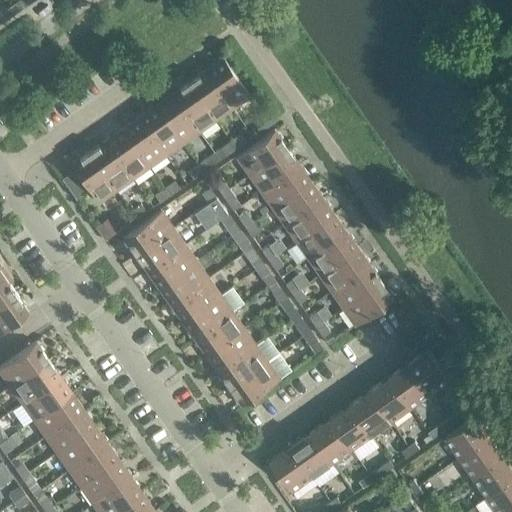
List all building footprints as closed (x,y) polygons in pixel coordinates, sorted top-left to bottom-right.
[(22,8),(17,1),(8,7),(13,14),(22,8)] [(13,14),(8,7),(0,13),(0,12),(0,13),(5,20),(13,14)] [(223,57),(205,69),(232,108),(250,96),(223,57)] [(232,108),(205,69),(188,81),(216,120),(232,108)] [(216,120),(188,81),(172,93),(199,132),(216,120)] [(199,132),(172,93),(155,105),(182,143),(199,132)] [(182,143),(155,105),(138,116),(166,155),(182,143)] [(166,155),(138,116),(122,128),(149,167),(166,155)] [(254,124),(259,131),(269,124),(264,117),(254,124)] [(149,167),(122,128),(105,140),(132,179),(149,167)] [(274,130),(236,157),(248,174),(286,147),(274,130)] [(240,133),(230,140),(236,148),(245,141),(240,133)] [(132,179),(105,140),(88,152),(116,190),(132,179)] [(236,148),(230,140),(220,147),(226,155),(236,148)] [(298,164),(286,147),(248,174),(260,191),(298,164)] [(116,190),(88,152),(71,164),(98,203),(116,190)] [(207,157),(197,164),(202,171),(212,164),(207,157)] [(202,171),(197,164),(187,171),(192,178),(202,171)] [(310,181),(298,164),(260,191),(271,208),(310,181)] [(214,183),(221,193),(228,188),(221,178),(214,183)] [(174,180),(164,187),(169,195),(179,188),(174,180)] [(321,197),(310,181),(271,208),(283,224),(321,197)] [(169,195),(164,187),(154,194),(159,202),(169,195)] [(201,193),(208,202),(215,197),(208,187),(201,193)] [(235,198),(228,188),(221,193),(228,203),(235,198)] [(222,207),(215,197),(208,202),(215,212),(222,207)] [(333,214),(321,197),(283,224),(295,241),(333,214)] [(140,204),(130,211),(135,218),(145,211),(140,204)] [(161,210),(122,237),(134,254),(173,227),(161,210)] [(135,218),(130,211),(120,218),(125,225),(135,218)] [(238,217),(245,227),(252,222),(245,212),(238,217)] [(345,231),(333,214),(295,241),(307,258),(345,231)] [(109,220),(98,228),(106,239),(117,232),(109,220)] [(225,226),(232,236),(239,231),(232,221),(225,226)] [(259,231),(252,222),(245,227),(252,237),(259,231)] [(185,244),(173,227),(134,254),(146,271),(185,244)] [(246,241),(239,231),(232,236),(239,246),(246,241)] [(357,247),(345,231),(307,258),(318,274),(357,247)] [(196,261),(185,244),(146,271),(158,288),(196,261)] [(261,250),(268,260),(276,255),(268,245),(261,250)] [(368,264),(357,247),(318,274),(330,291),(368,264)] [(248,259),(255,269),(262,264),(255,254),(248,259)] [(283,265),(276,255),(268,260),(275,270),(283,265)] [(208,277),(196,261),(158,288),(170,304),(208,277)] [(269,274),(262,264),(255,269),(262,279),(269,274)] [(380,281),(368,264),(330,291),(342,308),(380,281)] [(0,302),(15,292),(3,275),(0,277),(0,302)] [(220,294),(208,277),(170,304),(181,321),(220,294)] [(285,283),(292,293),(299,288),(292,278),(285,283)] [(392,298),(380,281),(342,308),(354,325),(392,298)] [(272,292),(279,302),(286,297),(279,287),(272,292)] [(306,298),(299,288),(292,293),(299,303),(306,298)] [(0,328),(27,309),(15,292),(0,302),(0,328)] [(231,310),(220,294),(181,321),(193,338),(231,310)] [(293,307),(286,297),(279,302),(286,312),(293,307)] [(243,327),(231,310),(193,338),(205,354),(243,327)] [(308,317),(315,327),(322,321),(315,311),(308,317)] [(295,326),(302,336),(309,331),(302,321),(295,326)] [(329,331),(322,321),(315,327),(322,337),(329,331)] [(255,344),(243,327),(205,354),(217,371),(255,344)] [(316,340),(309,331),(302,336),(309,346),(316,340)] [(35,341),(0,366),(0,372),(9,386),(48,359),(35,341)] [(267,360),(255,344),(217,371),(228,388),(267,360)] [(428,348),(408,363),(430,393),(450,379),(428,348)] [(59,376),(48,359),(9,386),(21,403),(59,376)] [(279,378),(267,360),(228,388),(241,405),(279,378)] [(430,393),(408,363),(389,376),(410,407),(430,393)] [(71,392),(59,376),(21,403),(33,419),(71,392)] [(410,407),(389,376),(369,390),(391,421),(410,407)] [(391,421),(369,390),(349,404),(371,434),(391,421)] [(83,409),(71,392),(33,419),(44,436),(83,409)] [(371,434),(349,404),(330,418),(351,448),(371,434)] [(95,426),(83,409),(44,436),(56,453),(95,426)] [(454,413),(448,418),(452,425),(459,420),(454,413)] [(490,435),(476,415),(445,437),(459,457),(490,435)] [(351,448),(330,418),(310,432),(332,462),(351,448)] [(452,425),(448,418),(441,423),(446,429),(452,425)] [(107,442),(95,426),(56,453),(68,470),(107,442)] [(332,462),(310,432),(291,445),(312,476),(332,462)] [(504,455),(490,435),(459,457),(473,477),(504,455)] [(12,449),(5,439),(0,442),(0,447),(5,454),(12,449)] [(415,441),(408,446),(413,452),(420,448),(415,441)] [(118,459),(107,442),(68,470),(80,487),(118,459)] [(319,486),(312,476),(291,445),(271,459),(299,500),(319,486)] [(413,452),(408,446),(402,450),(406,457),(413,452)] [(511,478),(511,467),(504,455),(473,477),(487,496),(511,478)] [(130,476),(118,459),(80,487),(92,503),(130,476)] [(14,468),(21,478),(28,472),(21,463),(14,468)] [(376,469),(369,473),(374,480),(380,475),(376,469)] [(35,482),(28,472),(21,478),(28,488),(35,482)] [(374,480),(369,473),(362,478),(367,485),(374,480)] [(392,474),(386,478),(391,485),(397,480),(392,474)] [(114,511),(142,493),(130,476),(92,503),(97,511),(114,511)] [(504,511),(511,507),(511,478),(487,496),(498,511),(504,511)] [(413,479),(407,484),(411,490),(418,486),(413,479)] [(423,492),(418,486),(411,490),(416,497),(423,492)] [(150,511),(154,509),(142,493),(114,511),(150,511)] [(38,501),(45,511),(52,506),(45,496),(38,501)] [(336,496),(330,501),(334,508),(341,503),(336,496)] [(328,511),(334,508),(330,501),(323,506),(327,511),(328,511)]
